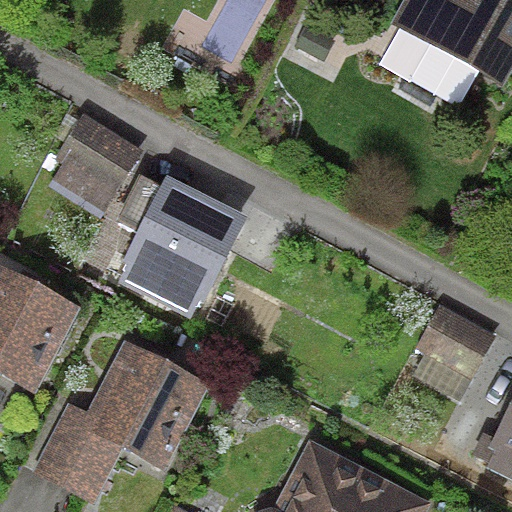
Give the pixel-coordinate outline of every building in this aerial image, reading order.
[(511,0),(416,0),(403,24),(501,78),(511,58),(511,0)] [(141,152),(82,113),(46,167),(104,206),(141,152)] [(237,224),(172,191),(135,266),(200,298),(237,224)] [(0,368),(31,385),(68,313),(2,280),(0,284),(0,368)] [(492,336),(437,306),(414,349),(469,379),(492,336)] [(199,390),(131,357),(95,431),(163,464),(199,390)] [(511,429),(502,450),(511,455),(511,429)] [(421,511),(423,509),(313,452),(281,511),(421,511)]
